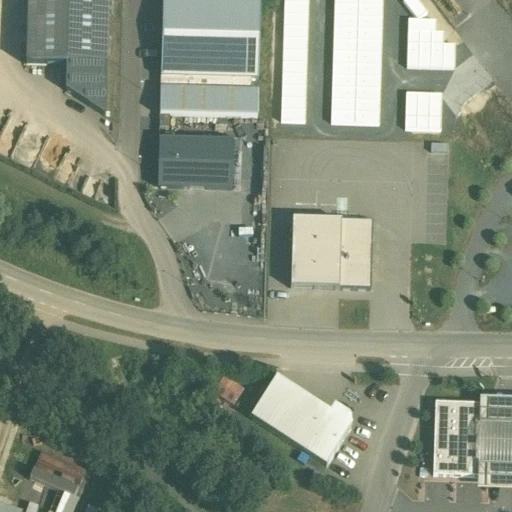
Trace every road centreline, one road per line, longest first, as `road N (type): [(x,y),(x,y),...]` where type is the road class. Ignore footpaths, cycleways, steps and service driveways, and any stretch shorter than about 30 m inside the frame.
road 1 (residential): [(0,278),(48,301),(184,334),(424,348)]
road 2 (residential): [(373,511),(424,348)]
road 3 (track): [(149,239),(0,169)]
